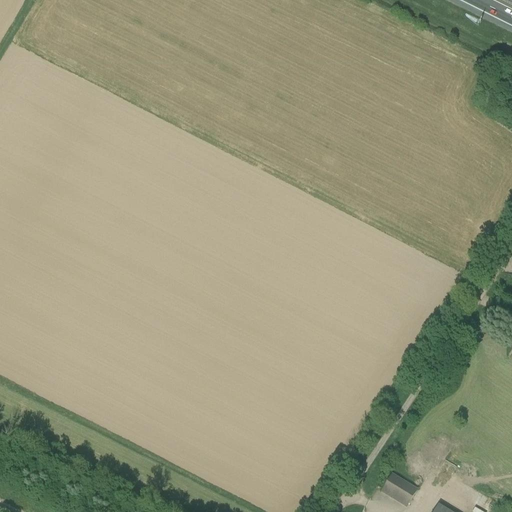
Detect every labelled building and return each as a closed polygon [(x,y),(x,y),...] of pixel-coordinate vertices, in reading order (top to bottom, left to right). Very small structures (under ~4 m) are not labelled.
[(462,360),(452,377),(459,382),(470,365),(462,360)] [(470,365),(459,382),(467,386),(477,369),(470,365)] [(477,369),(467,386),(474,391),(485,374),(477,369)] [(485,374),(474,391),(482,396),(492,378),(485,374)] [(492,378),(482,396),(489,400),(491,397),(493,393),(495,390),(498,386),(500,383),(492,378)] [(444,390),(439,398),(456,408),(461,401),(444,390)] [(505,405),(503,409),(511,413),(511,411),(511,394),(511,395),(509,398),(507,402),(505,405)] [(439,398),(435,405),(452,416),(456,408),(439,398)] [(435,405),(430,413),(447,423),(452,416),(435,405)] [(430,413),(426,420),(443,431),(447,423),(430,413)] [(487,416),(480,427),(485,430),(492,420),(487,416)] [(426,420),(421,428),(425,430),(428,432),(431,434),(435,436),(438,438),(443,431),(426,420)] [(511,452),(506,449),(502,456),(511,462),(511,452)] [(511,462),(502,456),(497,464),(511,472),(511,462)] [(511,472),(497,464),(493,471),(496,473),(499,476),(503,478),(506,480),(510,482),(511,478),(511,472)] [(407,507),(417,491),(392,476),(382,492),(407,507)]
